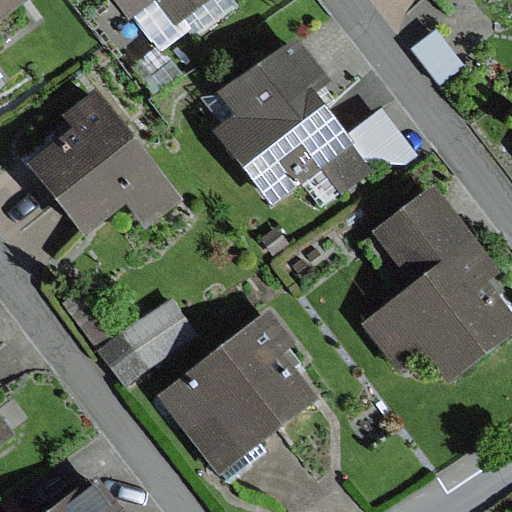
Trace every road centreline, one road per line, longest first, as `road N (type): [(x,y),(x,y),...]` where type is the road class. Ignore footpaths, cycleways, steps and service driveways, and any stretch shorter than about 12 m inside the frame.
road 1 (residential): [(184,511),(0,273)]
road 2 (residential): [(511,213),(346,0)]
